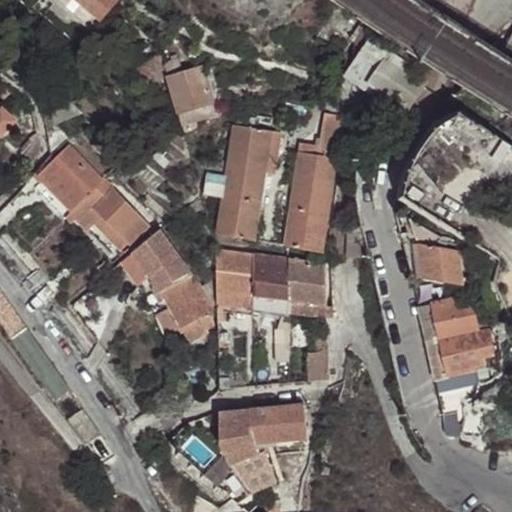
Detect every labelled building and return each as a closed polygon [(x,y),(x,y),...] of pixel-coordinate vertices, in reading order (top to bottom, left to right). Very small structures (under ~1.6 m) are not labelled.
[(75,0),(95,18),(100,22),(116,3),(113,0),(75,0)] [(390,59),(394,53),(396,49),(376,36),(366,50),(350,76),(355,80),(370,89),(370,88),(374,83),(390,59)] [(143,50),(132,40),(128,45),(130,48),(122,56),(136,69),(157,56),(150,45),(143,50)] [(417,68),(394,53),(390,59),(374,83),(393,96),(390,101),(392,109),(407,118),(412,110),(410,108),(425,85),(421,82),(424,76),(415,70),(417,68)] [(181,59),(166,63),(169,78),(185,74),(181,59)] [(185,74),(169,78),(179,112),(214,102),(212,96),(204,69),(185,74)] [(393,96),(374,83),(370,88),(390,101),(393,96)] [(310,108),(289,106),(287,114),(308,117),(310,108)] [(0,136),(1,137),(15,121),(0,107),(0,136)] [(437,158),(457,174),(463,166),(474,175),(483,164),(511,186),(511,184),(511,133),(477,107),(437,158)] [(330,130),(341,131),(344,117),(327,115),(325,129),(330,130)] [(271,132),(273,118),(258,116),(258,119),(256,129),(271,132)] [(256,129),(258,119),(254,118),(239,120),(238,127),(256,129)] [(267,160),(271,132),(256,129),(238,127),(231,178),(227,201),(223,236),(255,242),(267,160)] [(42,154),(36,132),(22,149),(25,152),(19,158),(30,168),(42,154)] [(280,133),(271,132),(267,160),(276,162),(280,133)] [(323,134),(320,157),(337,159),(338,154),(341,137),(330,135),(323,134)] [(135,156),(125,144),(117,151),(127,163),(135,156)] [(85,202),(102,187),(68,149),(38,176),(72,214),(85,202)] [(302,153),(289,247),(324,254),(337,159),(320,157),(302,153)] [(157,156),(152,161),(160,171),(166,167),(157,156)] [(213,176),(224,178),(225,167),(215,165),(213,176)] [(210,176),(207,197),(227,201),(231,178),(224,178),(213,176),(210,176)] [(104,184),(102,187),(85,202),(93,209),(113,190),(104,184)] [(138,217),(113,190),(93,209),(103,220),(119,238),(135,224),(140,219),(138,217)] [(93,209),(85,202),(72,214),(69,217),(75,224),(79,220),(90,231),(103,220),(93,209)] [(143,213),(138,217),(140,219),(135,224),(149,237),(160,229),(143,213)] [(194,221),(187,213),(181,218),(188,226),(194,221)] [(446,237),(413,219),(417,239),(447,244),(446,237)] [(149,237),(135,224),(119,238),(134,251),(149,237)] [(370,257),(364,228),(353,229),(352,260),(365,262),(370,257)] [(141,251),(160,275),(179,258),(161,235),(141,251)] [(425,247),(429,281),(466,288),(461,253),(425,247)] [(255,256),(220,251),(220,278),(221,293),(252,298),(252,310),(257,310),(255,256)] [(257,310),(292,315),(292,312),(291,261),(255,256),(257,310)] [(182,260),(160,275),(151,281),(161,302),(166,299),(163,293),(192,278),(182,260)] [(330,305),(328,267),(291,261),(292,312),(330,316),(337,315),(337,305),(330,305)] [(200,290),(192,278),(163,293),(166,299),(173,310),(183,325),(184,328),(202,319),(209,330),(217,326),(211,315),(214,313),(213,310),(200,290)] [(221,293),(220,278),(200,290),(213,310),(221,306),(221,293)] [(422,309),(430,344),(480,334),(471,298),(422,309)] [(24,329),(0,299),(0,327),(11,340),(24,329)] [(178,328),(183,325),(173,310),(160,319),(169,333),(178,328)] [(211,333),(209,330),(202,319),(184,328),(193,342),(211,333)] [(72,388),(24,329),(11,340),(59,400),(72,388)] [(430,344),(438,378),(451,375),(488,367),(480,334),(430,344)] [(329,354),(330,339),(317,339),(317,354),(329,354)] [(330,382),(329,354),(317,354),(308,354),(309,384),(330,382)] [(438,378),(447,418),(458,416),(451,375),(438,378)] [(300,429),(307,429),(306,406),(251,410),(251,429),(252,433),(254,433),(300,429)] [(72,418),(92,444),(105,435),(87,409),(72,418)] [(251,410),(220,412),(220,446),(230,458),(257,448),(254,433),(252,433),(251,429),(251,410)] [(236,466),(250,459),(259,457),(257,448),(230,458),(236,466)]
